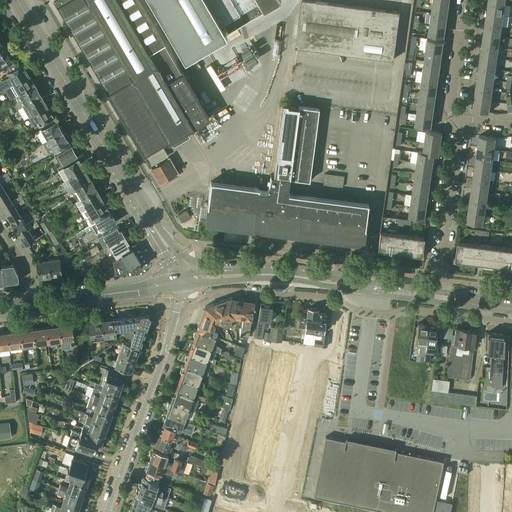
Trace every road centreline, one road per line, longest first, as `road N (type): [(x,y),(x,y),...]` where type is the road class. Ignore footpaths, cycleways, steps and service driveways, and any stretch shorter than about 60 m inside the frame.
road 1 (tertiary): [(179,281),(175,258),(20,0)]
road 2 (residential): [(276,511),(309,351),(333,355),(346,283)]
road 3 (residential): [(107,511),(167,340),(179,281)]
road 4 (residential): [(437,296),(462,119)]
road 5 (unknown): [(283,61),(389,70),(403,0)]
road 6 (tertiary): [(346,283),(249,274),(179,281)]
road 7 (tertiary): [(33,304),(179,281)]
road 8 (residential): [(462,119),(448,106),(463,0)]
